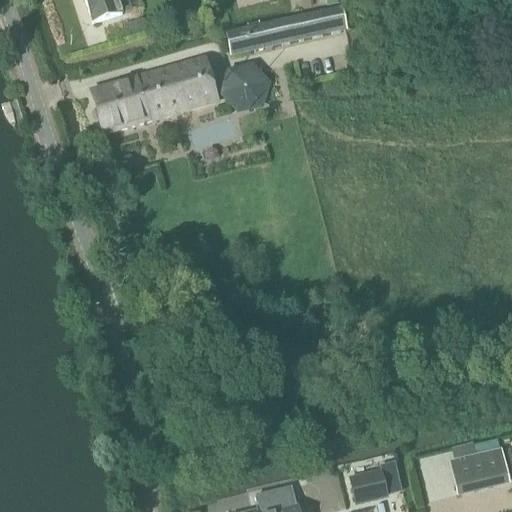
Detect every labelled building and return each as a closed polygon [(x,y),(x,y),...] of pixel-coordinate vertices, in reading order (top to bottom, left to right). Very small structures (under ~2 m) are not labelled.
[(83,0),(85,5),(92,26),(122,16),(117,0),(83,0)] [(340,10),(226,36),(232,59),(345,33),(340,10)] [(203,60),(91,93),(104,138),(216,104),(203,60)] [(454,466),(449,467),(457,496),(507,484),(499,455),(474,461),(471,449),(451,454),(454,466)] [(387,474),(353,482),(360,511),(393,503),(387,474)]
